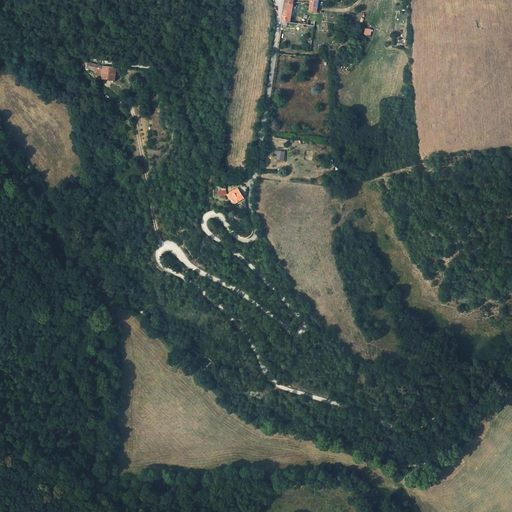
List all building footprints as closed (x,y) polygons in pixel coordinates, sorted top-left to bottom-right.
[(322,0),(313,0),(312,12),(320,13),(322,0)] [(293,4),(286,3),(282,22),(290,23),(293,4)] [(116,75),(116,72),(116,68),(104,67),(97,65),(89,63),(88,68),(98,71),(98,76),(103,77),(103,79),(116,80),(116,75)] [(287,152),(276,150),(275,154),(278,155),(277,160),(280,160),(279,161),(285,162),(287,152)] [(243,198),(237,189),(227,195),(230,199),(232,197),(235,203),(243,198)] [(191,354),(197,360),(203,353),(197,347),(191,354)]
